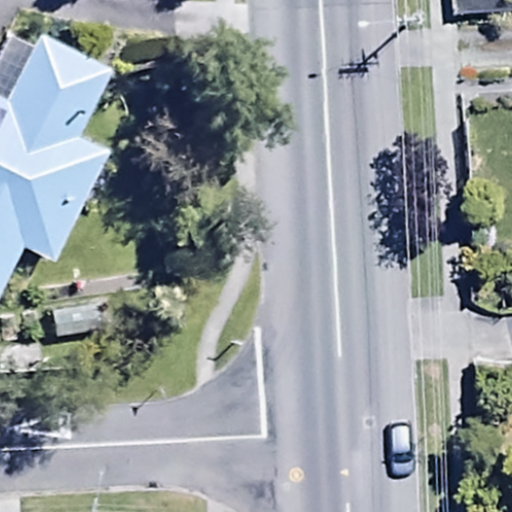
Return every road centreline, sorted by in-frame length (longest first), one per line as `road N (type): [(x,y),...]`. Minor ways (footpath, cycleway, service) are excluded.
road 1 (tertiary): [(340,431),(318,0)]
road 2 (residential): [(0,451),(340,431)]
